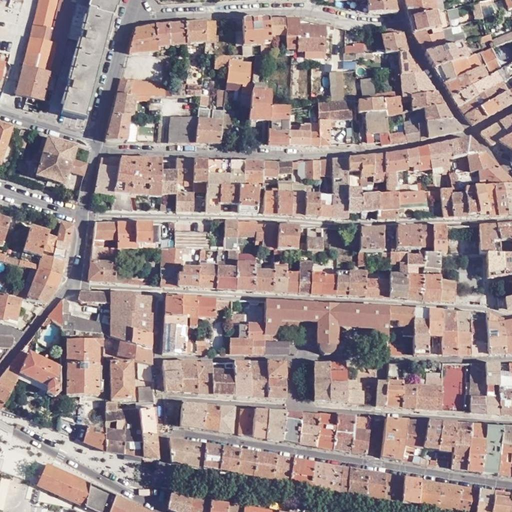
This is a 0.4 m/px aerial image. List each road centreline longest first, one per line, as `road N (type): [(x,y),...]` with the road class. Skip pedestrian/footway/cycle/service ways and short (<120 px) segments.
road 1 (residential): [(83,213),(358,224),(511,219)]
road 2 (residential): [(93,146),(387,150),(467,133)]
road 3 (residential): [(511,315),(157,290)]
road 4 (residential): [(511,485),(232,442)]
road 5 (residential): [(399,22),(353,24),(303,10),(132,17)]
road 6 (residential): [(511,421),(292,407)]
road 7 (residential): [(292,358),(511,360)]
road 8 (residential): [(165,474),(363,511)]
road 9 (tertiary): [(0,422),(135,485),(152,502)]
road 10 (residential): [(155,358),(292,358)]
road 11 (residential): [(132,17),(93,146)]
road 12 (residential): [(399,22),(467,133)]
